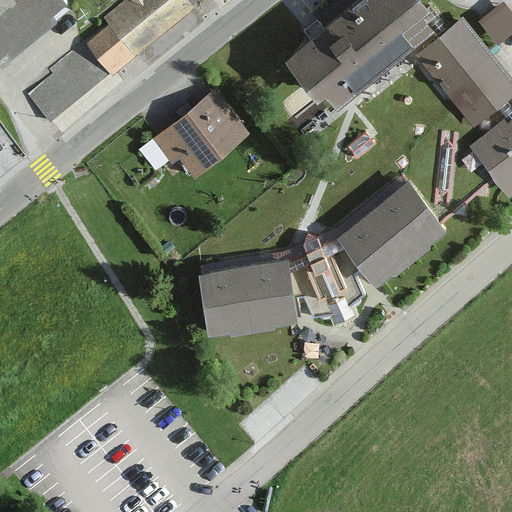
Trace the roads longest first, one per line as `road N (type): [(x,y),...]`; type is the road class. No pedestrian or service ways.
road 1 (residential): [(511,248),(233,486)]
road 2 (unclassified): [(265,0),(0,212)]
